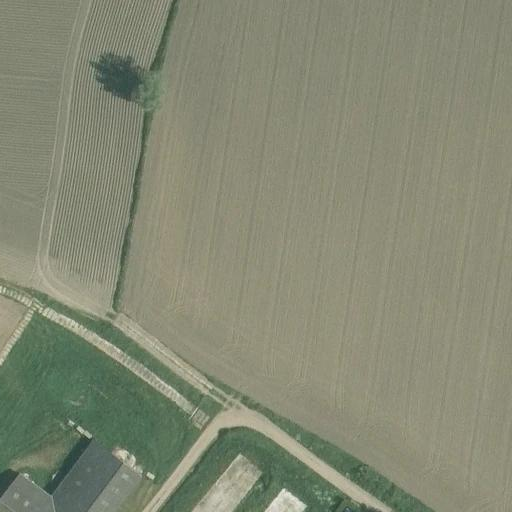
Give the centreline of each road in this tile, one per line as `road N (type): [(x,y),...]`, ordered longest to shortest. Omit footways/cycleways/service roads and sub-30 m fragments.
road 1 (track): [(147,511),(214,429),(251,419),(386,511)]
road 2 (track): [(0,286),(114,352),(214,429)]
road 3 (track): [(119,319),(251,419)]
